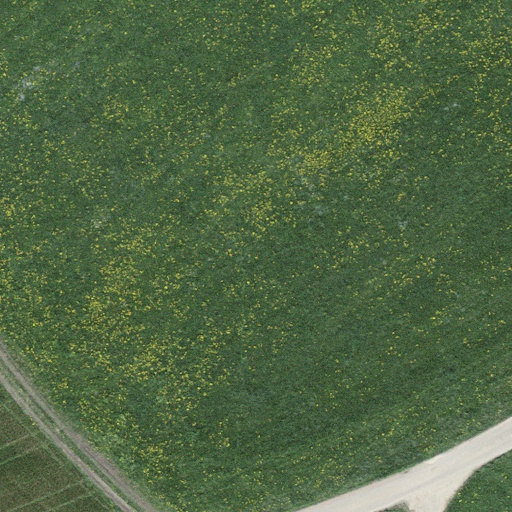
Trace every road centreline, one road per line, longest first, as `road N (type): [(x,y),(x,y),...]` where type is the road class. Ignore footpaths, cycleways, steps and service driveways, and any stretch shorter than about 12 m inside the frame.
road 1 (track): [(139,511),(0,347)]
road 2 (unclassified): [(328,511),(423,477),(511,431)]
